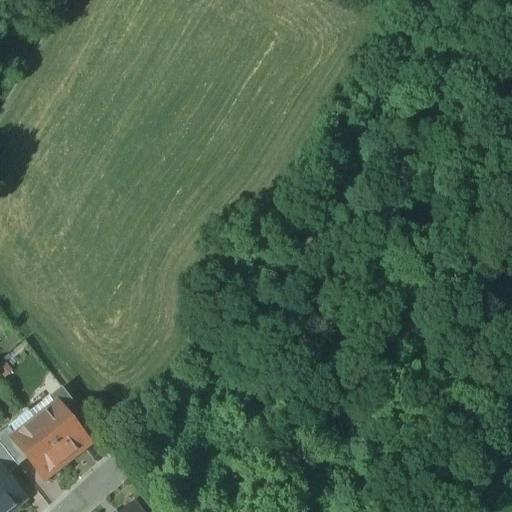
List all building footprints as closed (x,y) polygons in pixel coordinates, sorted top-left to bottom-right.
[(85,417),(63,389),(50,399),(56,407),(58,406),(74,426),(85,417)] [(74,426),(58,406),(56,407),(36,423),(66,462),(88,444),(74,426)] [(15,439),(14,440),(29,460),(44,479),(66,462),(36,423),(15,439)] [(29,460),(14,440),(15,439),(9,431),(0,437),(0,446),(18,469),(29,460)] [(18,469),(0,446),(0,468),(7,477),(18,469)] [(0,511),(11,511),(26,501),(7,477),(0,468),(0,511)] [(141,511),(134,503),(122,511),(141,511)]
